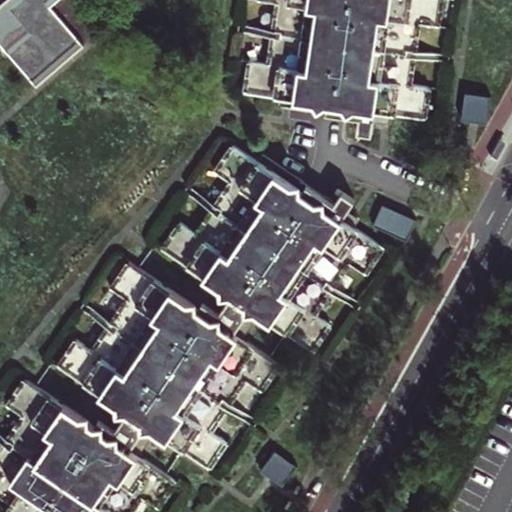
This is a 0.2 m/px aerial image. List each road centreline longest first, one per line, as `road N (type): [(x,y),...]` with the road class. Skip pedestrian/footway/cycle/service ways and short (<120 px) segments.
road 1 (tertiary): [(342,511),(493,241)]
road 2 (residential): [(316,144),(493,241)]
